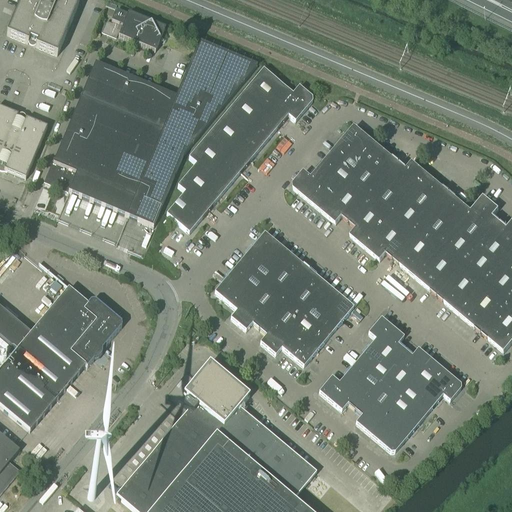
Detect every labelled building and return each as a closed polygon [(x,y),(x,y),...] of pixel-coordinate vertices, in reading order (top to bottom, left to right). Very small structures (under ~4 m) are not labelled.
[(57,58),(77,9),(78,6),(63,0),(21,0),(6,36),(27,46),(29,42),(36,45),(35,49),(57,58)] [(154,54),(164,30),(128,15),(126,18),(115,13),(111,24),(112,25),(112,27),(107,25),(103,33),(108,35),(107,37),(115,40),(117,36),(119,37),(118,39),(154,54)] [(183,158),(256,69),(256,68),(198,44),(175,100),(94,66),(46,180),(49,181),(50,184),(49,187),(153,230),(183,158)] [(188,237),(276,132),(287,119),(294,125),(312,105),(311,100),(298,89),(292,97),(263,72),(188,161),(195,167),(177,189),(184,195),(166,217),(188,237)] [(25,182),(46,130),(25,121),(23,124),(16,121),(17,118),(0,110),(0,170),(1,171),(3,171),(4,170),(3,173),(25,182)] [(506,231),(493,220),(492,219),(491,218),(493,216),(494,217),(498,212),(483,199),(470,214),(455,201),(442,190),(412,164),(407,170),(405,172),(405,171),(392,160),(354,129),(347,137),(336,150),(322,167),(311,179),(311,180),(309,178),(303,174),(292,187),(293,191),(335,227),(340,222),(339,221),(340,219),(341,219),(342,220),(355,231),(356,231),(356,232),(355,234),(354,233),(349,239),(380,264),(384,259),(383,258),(385,256),(386,256),(386,257),(399,268),(400,268),(430,294),(443,305),(474,331),(488,342),(503,355),(511,344),(511,223),(508,229),(509,230),(507,232),(506,231)] [(353,311),(319,282),(264,236),(218,290),(214,296),(236,314),(230,321),(245,334),(251,327),(265,339),(259,346),(275,359),(281,352),(303,370),(353,311)] [(0,284),(1,285),(23,259),(14,252),(0,268),(0,284)] [(86,371),(93,363),(97,362),(101,357),(101,353),(121,329),(121,325),(94,303),(90,303),(87,307),(68,291),(30,336),(0,311),(0,340),(8,347),(5,351),(8,353),(11,350),(15,354),(0,372),(0,410),(29,435),(84,369),(86,371)] [(460,392),(460,388),(417,352),(411,359),(397,348),(399,345),(403,340),(380,321),(367,337),(375,343),(338,386),(331,380),(318,395),(341,414),(345,409),(347,407),(361,419),(359,421),(355,426),(390,456),(394,455),(442,399),(444,401),(449,405),(460,392)] [(302,511),(292,504),(311,481),(315,476),(238,411),(248,399),(209,366),(183,397),(194,406),(193,408),(188,404),(186,403),(184,404),(183,405),(183,407),(184,409),(188,413),(187,415),(186,414),(179,423),(181,424),(125,490),(117,500),(131,511),(302,511)] [(0,496),(19,474),(9,465),(19,453),(14,450),(0,437),(0,496)] [(87,499),(88,501),(90,502),(93,502),(95,500),(95,498),(94,495),(91,494),(89,495),(87,497),(87,499)]
